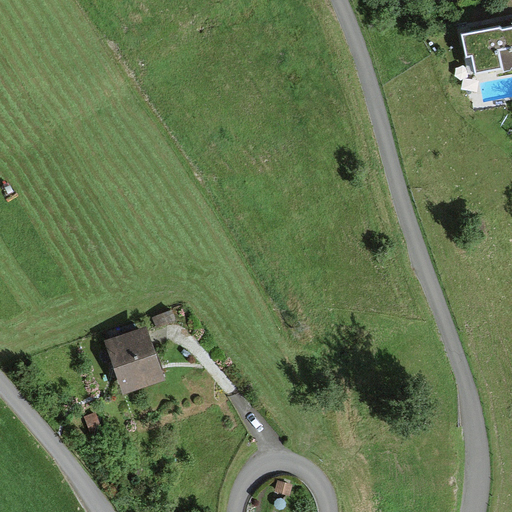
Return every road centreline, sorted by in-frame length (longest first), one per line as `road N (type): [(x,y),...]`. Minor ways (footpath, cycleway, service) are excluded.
road 1 (unclassified): [(470,511),(473,438),(459,362),(339,0)]
road 2 (unclassified): [(0,381),(102,511)]
road 3 (unclassified): [(235,511),(249,477),(278,463),(312,475),(329,511)]
